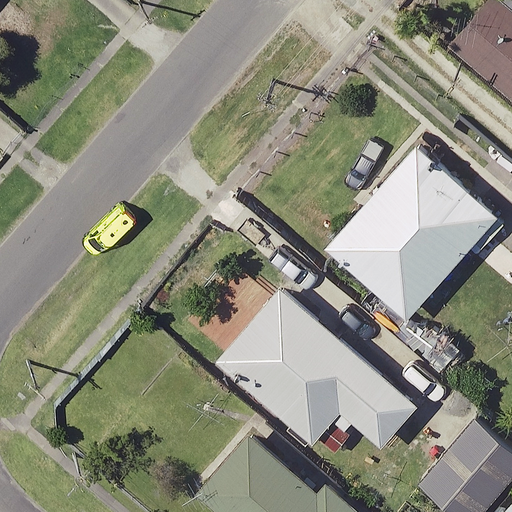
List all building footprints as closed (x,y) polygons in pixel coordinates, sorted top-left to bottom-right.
[(511,0),(488,0),(455,39),(511,87),(511,0)] [(426,139),(335,242),(416,314),(508,211),(426,139)] [(290,281),(225,356),(323,440),(350,409),(389,443),(427,399),(290,281)] [(511,437),(481,412),(425,478),(465,511),(485,511),(511,481),(511,437)] [(329,487),(254,424),(199,488),(227,511),(369,511),(371,510),(335,480),(329,487)]
